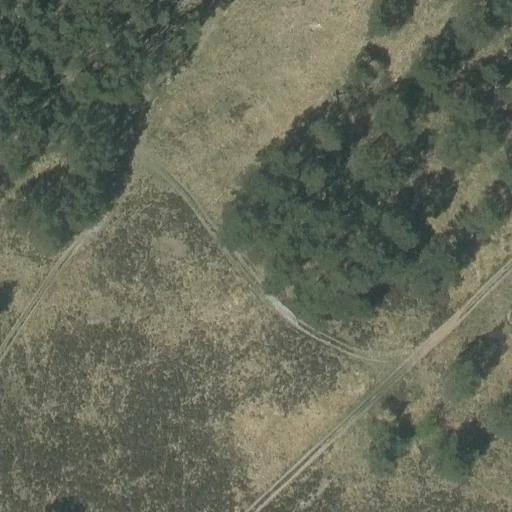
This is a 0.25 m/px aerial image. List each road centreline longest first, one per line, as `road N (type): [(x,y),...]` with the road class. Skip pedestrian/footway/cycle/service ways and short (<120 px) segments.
road 1 (track): [(126,139),(176,181),(291,319),(325,345),(388,359),(415,356)]
road 2 (track): [(126,139),(101,197),(0,357)]
road 3 (track): [(415,356),(251,511)]
road 4 (track): [(200,0),(187,38),(126,139)]
road 5 (track): [(511,265),(415,356)]
